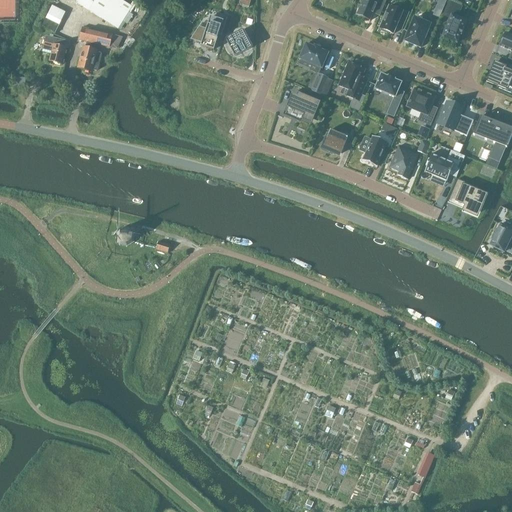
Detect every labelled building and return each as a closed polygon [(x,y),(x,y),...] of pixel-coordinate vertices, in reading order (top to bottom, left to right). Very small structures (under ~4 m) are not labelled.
[(71,0),(117,28),(130,7),(117,0),(71,0)] [(375,10),(381,12),(386,1),(382,0),(362,0),(357,14),(369,19),(368,21),(370,22),(375,10)] [(442,38),(457,44),(466,22),(457,18),(462,6),(449,1),(444,13),(451,16),(442,38)] [(381,28),(381,30),(387,32),(388,31),(394,33),(396,27),(402,30),(409,12),(403,10),(402,11),(390,5),(380,28),(381,28)] [(50,12),(41,29),(54,36),(63,18),(50,12)] [(199,27),(190,40),(202,44),(201,46),(214,51),(217,40),(216,39),(218,35),(221,36),(227,18),(222,17),(221,21),(210,18),(206,30),(199,27)] [(405,42),(420,48),(428,30),(434,32),(438,23),(429,19),(427,24),(414,19),(405,42)] [(78,69),(91,72),(92,71),(97,72),(98,71),(102,56),(101,54),(97,52),(97,51),(90,49),(92,44),(117,50),(123,38),(83,29),(80,41),(87,43),(86,48),(84,47),(78,69)] [(239,58),(242,58),(244,57),(246,56),(248,55),(250,54),(251,52),(252,50),(253,48),(253,46),(253,44),(253,42),(253,40),(252,38),(251,37),(250,35),(249,34),(247,33),(246,32),(244,31),(242,30),(239,30),(238,30),(236,31),(234,31),(232,32),(231,33),(229,35),(228,36),(227,38),(226,40),(226,42),(226,44),(226,46),(226,48),(227,50),(228,52),(230,54),(231,55),(233,56),(235,57),(237,58),(239,58)] [(509,59),(511,60),(511,35),(506,33),(500,47),(511,52),(509,59)] [(42,53),(52,55),(50,62),(62,65),(66,49),(69,50),(70,43),(46,37),(42,53)] [(314,48),(306,45),(299,60),(322,69),(328,54),(320,51),(320,50),(319,50),(315,48),(314,48)] [(507,67),(495,62),(486,82),(508,91),(511,82),(511,65),(510,64),(508,70),(507,69),(507,67)] [(349,91),(346,97),(359,102),(368,81),(367,81),(361,78),(365,70),(349,64),(339,87),(349,91)] [(328,78),(319,75),(311,92),(326,98),(333,82),(327,79),(328,78)] [(398,91),(401,84),(394,81),(395,80),(388,77),(388,78),(381,75),(375,90),(394,98),(393,102),(391,105),(397,108),(404,93),(398,91)] [(419,121),(430,126),(437,110),(432,107),(435,98),(414,89),(406,108),(422,114),(419,121)] [(297,93),(296,96),(292,94),(286,108),(290,109),(304,115),(301,120),(311,125),(314,119),(321,103),(297,93)] [(438,125),(467,137),(473,121),(459,116),(462,109),(447,103),(438,125)] [(355,113),(352,118),(361,122),(363,116),(355,113)] [(495,122),(481,117),(473,136),(507,149),(511,135),(511,129),(500,124),(495,122)] [(389,126),(386,133),(394,136),(394,135),(396,130),(397,130),(389,126)] [(348,138),(331,130),(324,147),(341,154),(348,138)] [(372,137),(371,140),(365,154),(362,160),(362,161),(377,167),(387,144),(387,143),(372,137)] [(418,155),(399,147),(390,168),(399,173),(398,176),(407,180),(418,155)] [(433,154),(430,160),(428,159),(425,166),(427,167),(424,173),(425,173),(432,176),(446,182),(447,182),(449,176),(452,170),(458,173),(464,157),(451,152),(448,160),(433,154)] [(457,182),(458,180),(457,180),(448,203),(449,200),(464,206),(463,209),(462,212),(465,207),(480,213),(481,209),(483,205),(485,202),(487,196),(488,195),(483,193),(479,191),(477,190),(457,182)] [(511,230),(500,225),(490,246),(504,253),(505,252),(511,255),(511,230)] [(126,247),(127,248),(128,246),(132,243),(133,244),(134,242),(135,237),(136,237),(135,235),(132,231),(132,230),(131,229),(125,228),(124,227),(123,227),(123,228),(118,230),(117,231),(117,232),(116,238),(117,240),(117,239),(120,244),(119,244),(120,246),(121,245),(126,247)] [(169,244),(158,241),(156,249),(168,252),(169,244)] [(417,475),(425,479),(434,456),(428,454),(426,459),(424,459),(417,475)]
